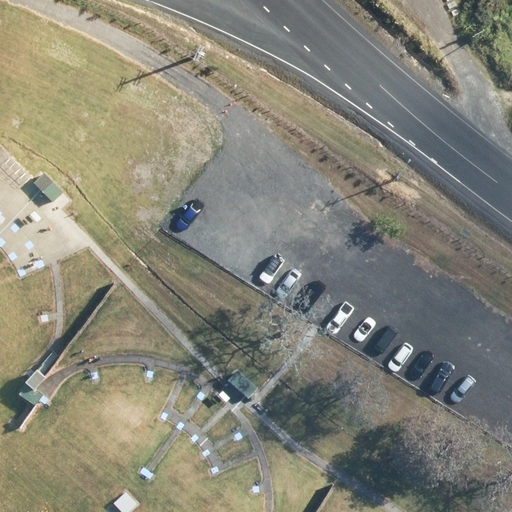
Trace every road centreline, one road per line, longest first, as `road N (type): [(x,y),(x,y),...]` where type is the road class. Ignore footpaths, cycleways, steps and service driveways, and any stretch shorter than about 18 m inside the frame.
road 1 (tertiary): [(294,0),(511,194)]
road 2 (track): [(505,190),(475,83),(436,0)]
